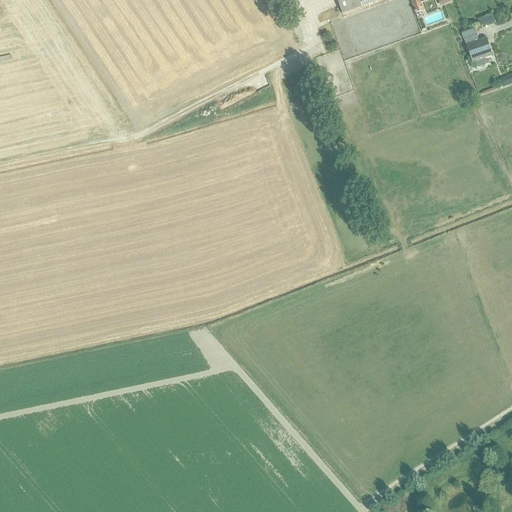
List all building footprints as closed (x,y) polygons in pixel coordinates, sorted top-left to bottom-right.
[(337,0),(342,15),(383,0),(337,0)] [(410,0),(415,13),(423,10),(419,0),(410,0)] [(494,12),(481,17),(484,26),(497,21),(494,12)] [(479,42),(477,36),(464,41),(466,47),(467,47),(473,64),(474,63),(476,69),(487,65),(485,59),(492,57),(486,40),(479,42)] [(511,75),(501,80),(504,87),(511,83),(511,75)]
